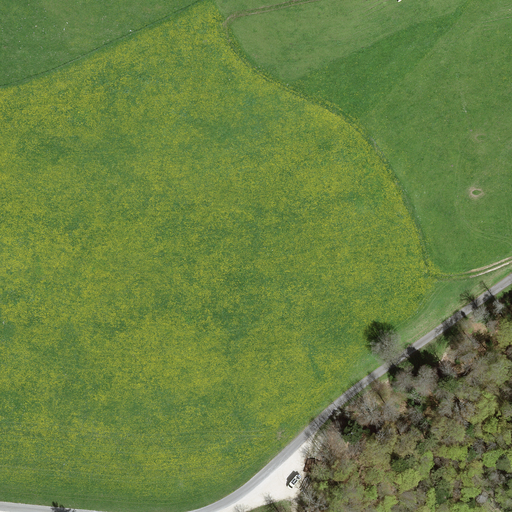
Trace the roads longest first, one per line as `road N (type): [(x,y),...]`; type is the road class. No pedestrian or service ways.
road 1 (unclassified): [(202,511),(244,489),(345,397),(511,279)]
road 2 (track): [(298,0),(234,14),(231,41),(264,75),(362,132),(416,218)]
road 3 (track): [(511,259),(434,280),(425,272),(416,218)]
